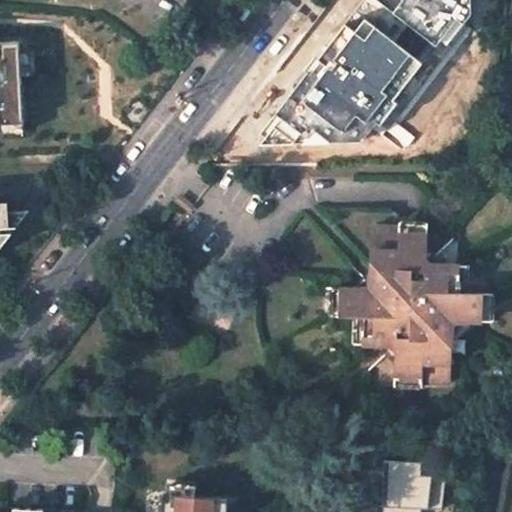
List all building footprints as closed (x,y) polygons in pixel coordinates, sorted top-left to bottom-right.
[(356,23),(355,4),(325,5),(312,22),(312,24),(356,23)] [(357,60),(356,23),(312,24),(312,61),(357,60)] [(0,132),(23,131),(22,121),(20,74),(29,73),(29,48),(19,48),(18,40),(0,41),(0,132)] [(280,164),(283,137),(243,126),(220,164),(280,164)] [(12,231),(42,193),(0,196),(1,211),(0,211),(0,225),(0,226),(1,232),(12,231)] [(0,247),(12,231),(1,232),(0,226),(0,225),(0,211),(1,211),(0,196),(0,195),(0,247)] [(421,223),(365,222),(364,284),(361,287),(325,286),(325,314),(350,315),(355,317),(354,343),(385,343),(390,347),(389,379),(444,380),(445,320),(448,316),(481,316),(482,288),(457,287),(455,286),(456,261),(421,260),(421,223)] [(225,511),(226,500),(161,497),(160,511),(225,511)]
